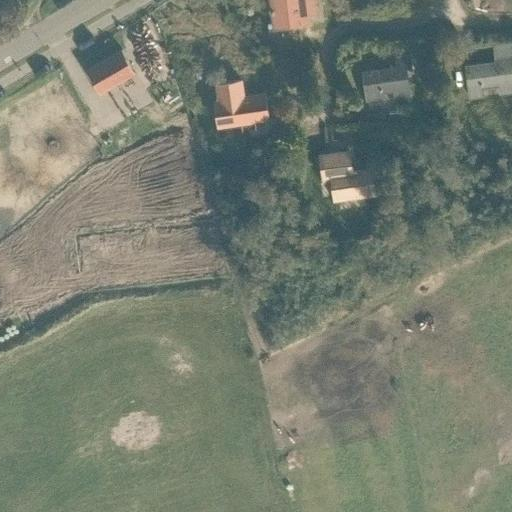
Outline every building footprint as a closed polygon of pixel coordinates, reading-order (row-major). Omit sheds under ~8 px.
[(271,0),(274,24),(288,22),(288,24),(310,21),(309,12),(316,11),(314,0),(271,0)] [(511,53),(511,43),(494,45),(496,61),(466,65),(470,97),(483,95),(482,86),(499,83),(500,93),(511,91),(511,62),(511,54),(511,53)] [(87,70),(100,92),(135,72),(122,49),(87,70)] [(395,56),(397,66),(363,71),(367,101),(369,100),(369,107),(383,105),(382,99),(384,98),(383,91),(395,90),(396,101),(410,99),(406,73),(413,72),(411,54),(395,56)] [(218,124),(268,117),(264,93),(243,96),(240,79),(217,83),(219,99),(215,100),(218,124)] [(350,167),(348,151),(321,155),(325,180),(331,179),(334,200),(374,194),(371,169),(355,171),(350,167)]
